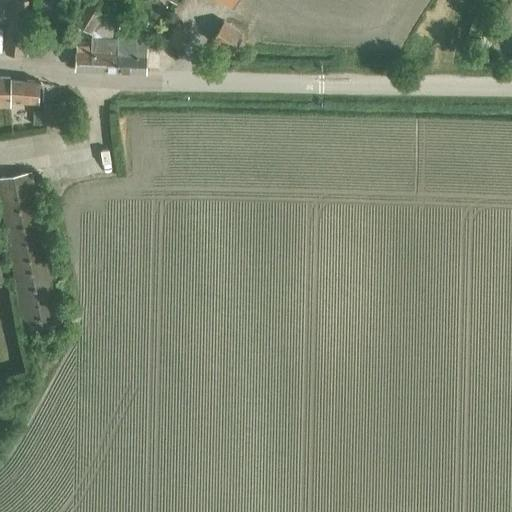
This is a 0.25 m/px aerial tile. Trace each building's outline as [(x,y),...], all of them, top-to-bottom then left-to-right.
[(6,52),(22,53),(27,0),(0,0),(0,20),(9,22),(6,52)] [(116,49),(117,33),(116,37),(112,37),(115,21),(102,12),(106,7),(95,0),(90,0),(75,24),(89,33),(91,33),(91,44),(76,43),(75,70),(116,71),(116,49)] [(221,44),(231,51),(243,34),(224,21),(205,48),(214,55),(221,44)] [(116,49),(116,71),(146,71),(146,36),(146,32),(138,32),(139,28),(118,25),(117,33),(116,49)] [(166,42),(178,48),(186,31),(174,26),(166,42)] [(0,106),(9,106),(10,99),(37,101),(39,80),(10,77),(10,76),(0,76),(0,106)] [(33,109),(32,123),(43,124),(43,109),(33,109)] [(0,176),(0,196),(26,328),(61,321),(31,170),(0,176)]
